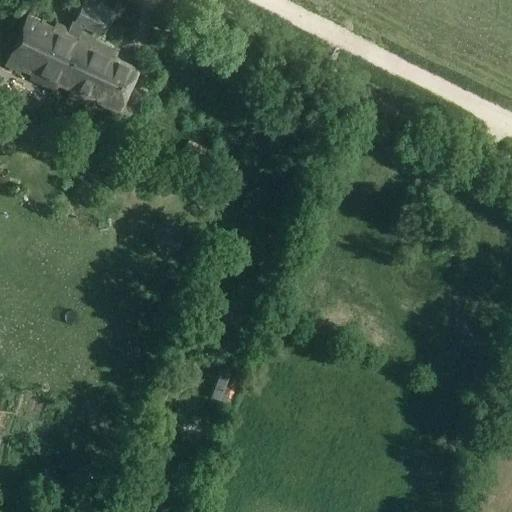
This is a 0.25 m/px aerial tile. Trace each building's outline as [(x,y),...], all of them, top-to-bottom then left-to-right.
[(115,14),(111,12),(85,0),(84,0),(69,32),(55,25),(53,30),(42,25),(44,22),(28,15),(5,66),(20,72),(21,70),(32,74),(30,79),(55,91),(57,84),(71,91),(68,97),(91,107),(94,101),(118,113),(138,71),(114,60),(116,54),(79,37),(83,29),(103,39),(115,14)] [(214,83),(233,90),(243,65),(223,58),(214,83)] [(293,126),(310,131),(314,116),(297,112),(293,126)] [(177,170),(195,177),(202,159),(183,153),(177,170)] [(239,162),(228,158),(224,169),(235,173),(239,162)]
